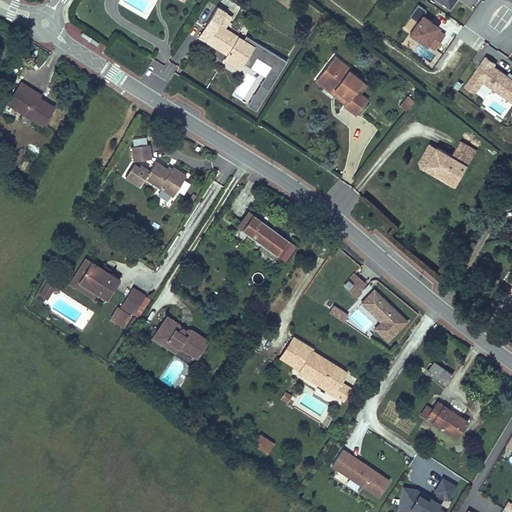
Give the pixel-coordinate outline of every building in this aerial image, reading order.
[(434,0),(449,10),(456,0),(434,0)] [(227,56),(223,61),(233,67),(237,61),(243,65),(253,48),(242,42),(237,38),(238,37),(225,29),(232,18),(217,9),(204,30),(213,36),(208,44),(227,56)] [(445,36),(438,30),(439,28),(423,16),(410,35),(427,46),(428,45),(435,50),(445,36)] [(204,30),(199,39),(208,44),(213,36),(204,30)] [(246,107),(258,114),(289,64),(245,37),(242,42),(253,48),(243,65),(264,78),(246,107)] [(511,80),(494,68),(496,65),(486,58),(466,87),(476,94),(484,82),(511,101),(511,80)] [(237,61),(233,67),(240,71),(243,65),(237,61)] [(346,72),(331,61),(326,68),(333,73),(332,79),(337,84),(344,75),(346,72)] [(333,73),(326,68),(315,83),(344,104),(340,109),(338,111),(351,121),(364,104),(352,94),(358,85),(344,75),(337,84),(332,79),(333,73)] [(22,87),(24,84),(16,80),(3,101),(39,123),(51,104),(35,95),(22,87)] [(344,104),(315,83),(311,87),(340,109),(344,104)] [(35,95),(36,92),(24,84),(22,87),(35,95)] [(149,155),(147,140),(131,142),(133,157),(149,155)] [(30,142),(26,147),(37,157),(42,151),(30,142)] [(437,173),(457,184),(475,151),(461,143),(453,157),(438,149),(430,163),(438,167),(437,173)] [(199,153),(201,148),(195,144),(192,149),(199,153)] [(430,163),(438,149),(431,145),(418,167),(455,188),(457,184),(437,173),(438,167),(430,163)] [(170,168),(166,165),(155,158),(143,175),(172,193),(185,173),(172,164),(172,165),(170,168)] [(178,191),(183,194),(190,182),(184,179),(178,191)] [(233,227),(238,231),(250,215),(245,211),(233,227)] [(250,215),(238,231),(237,233),(273,258),(287,238),(251,213),(250,215)] [(281,264),(295,244),(287,238),(273,258),(281,264)] [(76,279),(90,259),(84,255),(68,279),(90,295),(93,290),(76,279)] [(105,298),(118,278),(90,259),(76,279),(93,290),(105,298)] [(342,289),(358,296),(365,281),(358,278),(355,284),(347,280),(342,289)] [(47,300),(56,285),(47,279),(38,295),(47,300)] [(132,313),(144,295),(131,286),(119,305),(132,313)] [(408,320),(376,287),(371,291),(373,293),(368,298),(373,303),(369,306),(382,319),(377,324),(389,337),(408,320)] [(344,321),(348,313),(333,304),(328,313),(344,321)] [(108,321),(121,329),(130,314),(117,306),(108,321)] [(178,343),(197,355),(208,337),(190,326),(189,329),(165,314),(151,335),(161,342),(164,338),(176,347),(178,343)] [(389,337),(377,324),(375,326),(388,339),(389,337)] [(303,368),(301,371),(321,383),(322,380),(337,389),(342,380),(348,370),(314,350),(316,348),(295,335),(282,355),(303,368)] [(164,338),(161,342),(174,350),(176,347),(164,338)] [(174,350),(192,362),(197,355),(178,343),(176,347),(174,350)] [(451,378),(431,364),(423,375),(444,389),(451,378)] [(322,380),(321,383),(342,396),(349,384),(342,380),(337,389),(322,380)] [(286,391),(280,398),(287,402),(292,395),(286,391)] [(467,424),(435,402),(430,410),(425,406),(418,417),(455,442),(467,424)] [(256,440),(269,448),(274,442),(260,434),(256,440)] [(340,471),(350,455),(342,449),(332,465),(340,471)] [(347,476),(358,460),(350,455),(340,471),(347,476)] [(389,481),(358,460),(347,476),(379,497),(389,481)] [(444,511),(437,507),(444,496),(448,499),(456,486),(443,478),(435,491),(438,493),(434,500),(430,497),(429,500),(419,495),(421,492),(417,490),(403,487),(400,506),(411,508),(417,511),(421,511),(422,511),(423,511),(444,511)] [(430,497),(421,492),(419,495),(429,500),(430,497)]
